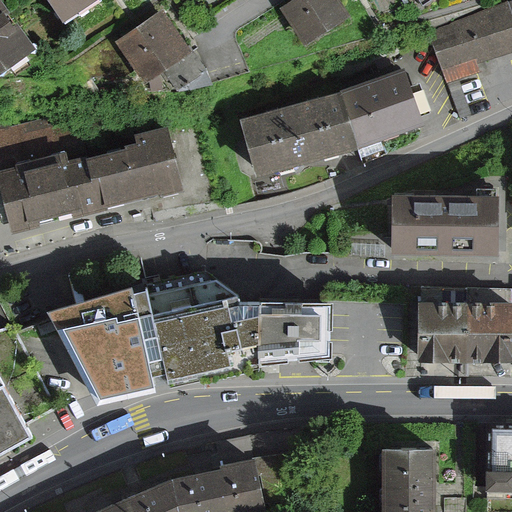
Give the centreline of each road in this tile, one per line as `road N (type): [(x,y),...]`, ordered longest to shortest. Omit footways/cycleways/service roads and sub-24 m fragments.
road 1 (secondary): [(0,495),(120,431),(201,407),(302,399),(511,402)]
road 2 (residential): [(168,232),(344,190),(511,113)]
road 3 (residential): [(511,282),(202,264),(168,232)]
road 4 (residential): [(0,271),(168,232)]
